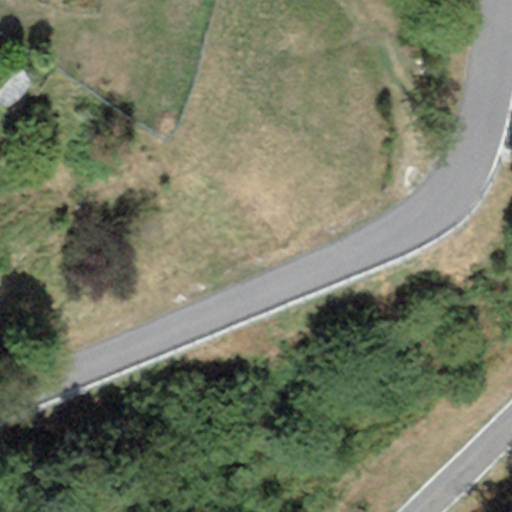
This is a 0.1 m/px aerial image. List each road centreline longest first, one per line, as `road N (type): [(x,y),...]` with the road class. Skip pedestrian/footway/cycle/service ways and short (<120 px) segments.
road 1 (unclassified): [(498,0),(482,122),(464,169),(429,211),(357,252),(0,399)]
road 2 (unclassified): [(422,511),(511,424)]
